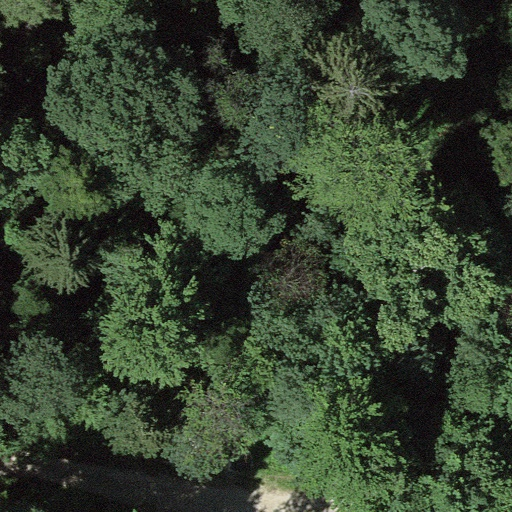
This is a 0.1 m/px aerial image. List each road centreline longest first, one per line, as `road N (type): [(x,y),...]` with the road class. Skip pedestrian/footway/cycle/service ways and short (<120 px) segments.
road 1 (track): [(0,455),(250,511)]
road 2 (track): [(466,511),(419,503),(311,511)]
